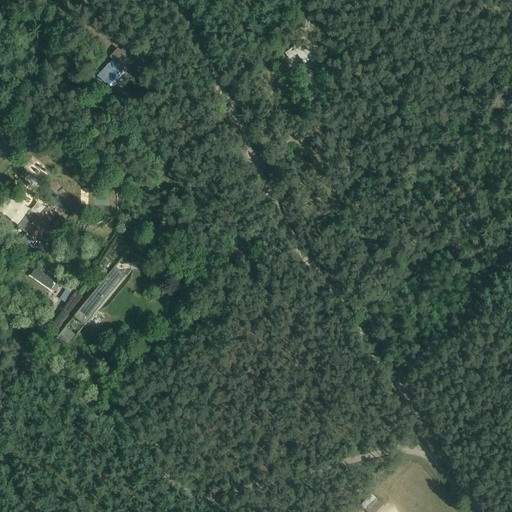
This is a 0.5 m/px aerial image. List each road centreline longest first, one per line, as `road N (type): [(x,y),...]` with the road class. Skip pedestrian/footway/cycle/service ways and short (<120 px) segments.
road 1 (track): [(165,0),(188,26),(279,219),(408,401),(429,444)]
road 2 (track): [(429,444),(197,499),(139,454)]
road 3 (track): [(436,0),(257,168)]
road 4 (track): [(139,454),(35,368)]
